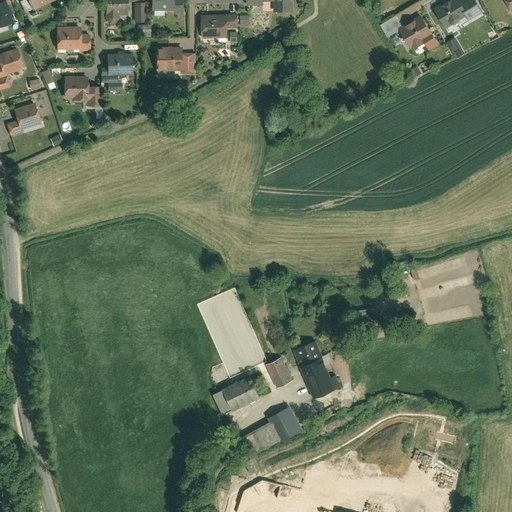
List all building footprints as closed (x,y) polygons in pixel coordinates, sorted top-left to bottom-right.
[(0,0),(0,25),(11,21),(3,0),(0,0)] [(28,0),(32,8),(51,0),(28,0)] [(104,0),(105,15),(127,14),(127,1),(139,1),(138,0),(104,0)] [(151,0),(151,9),(173,8),(173,0),(151,0)] [(182,0),(173,0),(173,8),(174,10),(182,10),(182,0)] [(261,0),(262,0),(273,0),(273,10),(291,10),(291,0),(261,0)] [(458,0),(450,0),(434,9),(445,28),(467,16),(460,2),(458,0)] [(474,0),(463,0),(460,2),(467,16),(468,18),(481,12),(474,0)] [(143,2),(133,2),(133,22),(144,22),(143,2)] [(201,14),(201,37),(226,37),(226,27),(236,27),(236,14),(201,14)] [(248,15),(238,15),(238,24),(248,24),(248,15)] [(402,28),(394,15),(379,24),(386,36),(399,29),(402,28)] [(402,28),(399,29),(402,35),(401,40),(406,42),(410,49),(423,41),(428,49),(436,44),(421,17),(402,28)] [(56,26),(56,48),(78,47),(79,47),(79,34),(79,26),(56,26)] [(88,34),(79,34),(79,47),(78,47),(78,49),(89,49),(88,34)] [(453,58),(463,52),(454,37),(444,42),(453,58)] [(155,47),(155,69),(181,69),(181,53),(181,47),(155,47)] [(16,48),(0,52),(0,77),(5,75),(4,72),(22,67),(16,48)] [(194,53),(181,53),(181,69),(181,72),(194,72),(194,53)] [(107,67),(107,74),(120,74),(130,74),(130,54),(107,54),(107,67)] [(120,89),(120,74),(107,74),(107,67),(100,67),(100,82),(106,82),(106,89),(120,89)] [(44,83),(51,80),(46,68),(39,71),(44,83)] [(5,75),(0,77),(0,87),(8,85),(5,75)] [(64,76),(64,97),(70,97),(70,100),(83,100),(83,104),(99,104),(99,85),(88,85),(88,88),(86,88),(86,76),(64,76)] [(27,79),(27,88),(38,87),(38,78),(27,79)] [(33,102),(13,108),(17,120),(19,127),(21,127),(39,121),(33,102)] [(19,127),(17,120),(7,123),(11,136),(22,132),(21,127),(19,127)] [(370,308),(352,310),(354,323),(372,321),(370,308)] [(315,340),(293,350),(314,398),(342,386),(336,373),(331,376),(325,363),(331,361),(328,354),(322,356),(315,340)] [(292,380),(281,357),(265,365),(276,388),(292,380)] [(221,414),(257,397),(248,377),(212,394),(221,414)] [(261,451),(302,430),(290,406),(267,418),(270,423),(251,432),(261,451)] [(251,458),(242,462),(247,475),(256,472),(251,458)] [(478,478),(469,476),(467,485),(476,487),(478,478)]
